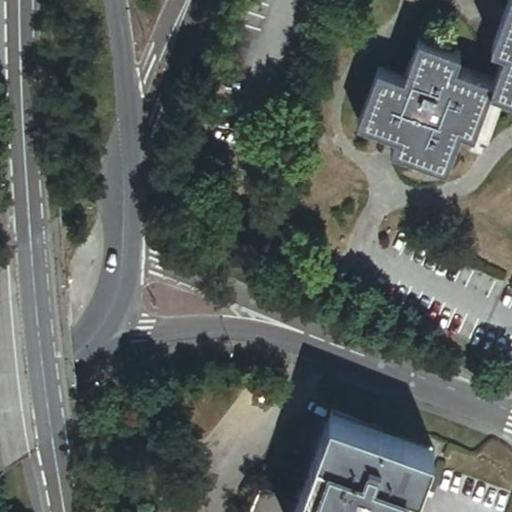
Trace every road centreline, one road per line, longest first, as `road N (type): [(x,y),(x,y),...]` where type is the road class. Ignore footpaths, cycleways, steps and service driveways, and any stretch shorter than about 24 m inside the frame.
road 1 (tertiary): [(66,511),(19,0)]
road 2 (residential): [(511,417),(245,316)]
road 3 (residential): [(117,169),(189,0)]
road 4 (primary): [(117,169),(101,0)]
road 5 (residential): [(97,333),(245,316)]
road 6 (residential): [(245,316),(122,252)]
